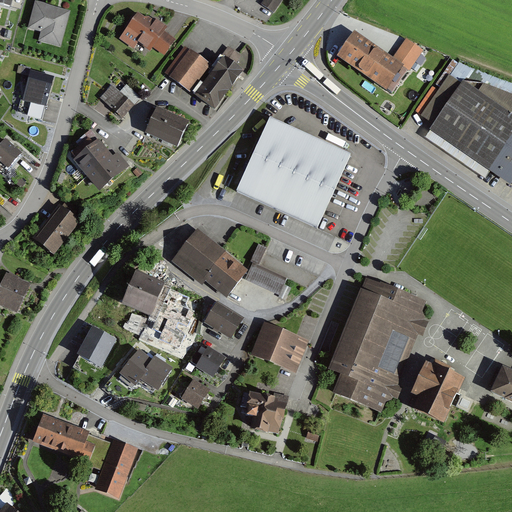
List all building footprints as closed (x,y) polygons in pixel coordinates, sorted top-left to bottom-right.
[(285,0),(270,0),(265,8),(276,15),(285,0)] [(70,12),(36,3),(29,29),(41,32),(39,40),(62,46),(70,12)] [(149,23),(137,15),(120,38),(134,48),(137,44),(150,52),(153,48),(164,55),(175,39),(164,32),(167,28),(153,18),(149,23)] [(394,58),(354,32),(337,57),(386,90),(402,66),(411,72),(424,54),(405,42),(394,58)] [(207,65),(186,49),(167,74),(188,90),(207,65)] [(224,57),(221,55),(193,93),(216,111),(245,72),(233,64),(239,56),(230,49),(224,57)] [(54,79),(28,73),(22,101),(47,107),(54,79)] [(511,93),(485,84),(464,83),(430,132),(511,187),(511,93)] [(122,94),(114,87),(102,100),(123,119),(141,98),(128,87),(122,94)] [(185,124),(152,110),(143,134),(176,147),(185,124)] [(351,159),(267,122),(236,194),(319,231),(351,159)] [(123,171),(93,131),(78,143),(80,146),(69,154),(98,191),(123,171)] [(21,153),(6,140),(0,147),(0,161),(7,168),(21,153)] [(80,223),(59,207),(32,241),(53,257),(80,223)] [(248,272),(198,231),(173,261),(201,284),(204,279),(226,298),(248,272)] [(288,278),(255,265),(249,279),(281,293),(288,278)] [(198,298),(136,271),(121,307),(189,336),(194,324),(188,321),(198,298)] [(31,284),(6,273),(0,285),(0,306),(17,314),(31,284)] [(426,302),(366,278),(364,283),(346,327),(329,370),(340,375),(332,393),(383,413),(390,398),(398,401),(403,387),(398,385),(418,335),(422,337),(429,319),(421,316),(426,302)] [(242,320),(216,305),(205,325),(231,340),(242,320)] [(310,341),(266,323),(252,357),(297,375),(310,341)] [(117,342),(92,328),(76,358),(101,371),(117,342)] [(224,360),(207,349),(196,365),(214,376),(224,360)] [(172,371),(156,361),(154,364),(140,354),(121,378),(136,389),(142,383),(158,393),(172,371)] [(464,380),(427,362),(412,392),(414,394),(407,409),(441,426),(464,380)] [(511,371),(501,367),(489,394),(511,403),(511,371)] [(209,393),(194,383),(182,401),(197,411),(209,393)] [(276,400),(250,394),(245,416),(252,418),(249,430),(278,436),(285,406),(275,404),(276,400)] [(89,435),(42,417),(31,445),(105,473),(98,491),(118,499),(135,452),(115,445),(114,447),(88,438),(89,435)] [(319,432),(311,430),(308,438),(317,441),(319,432)]
